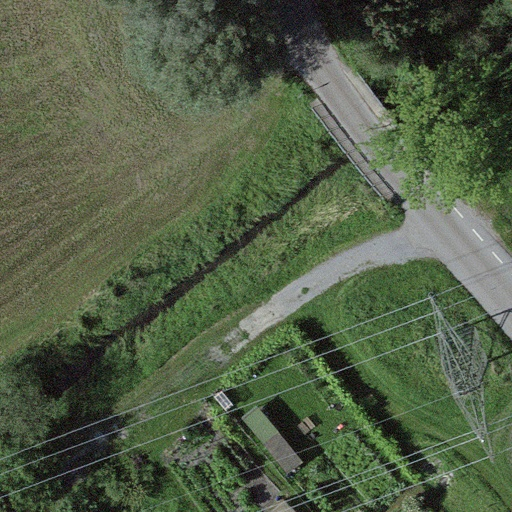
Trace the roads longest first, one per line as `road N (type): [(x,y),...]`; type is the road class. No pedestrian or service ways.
road 1 (unknown): [(420,202),(13,511)]
road 2 (unclassified): [(511,298),(420,202),(338,95),(288,0)]
